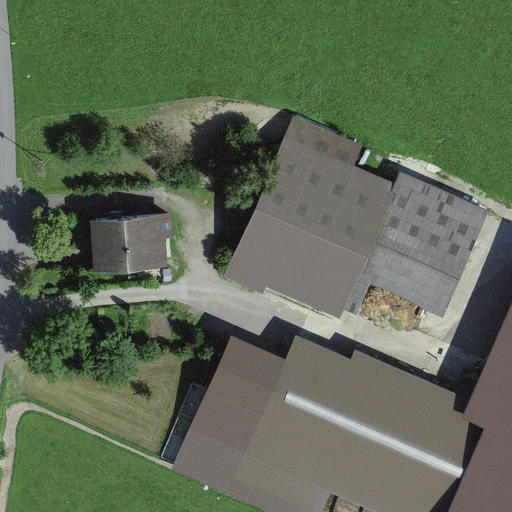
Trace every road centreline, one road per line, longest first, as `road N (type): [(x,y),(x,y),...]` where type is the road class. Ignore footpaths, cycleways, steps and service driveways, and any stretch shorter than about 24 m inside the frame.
road 1 (track): [(511,246),(449,326),(319,325),(204,291),(0,308)]
road 2 (track): [(1,204),(181,203),(205,241),(204,291)]
road 3 (unclassified): [(0,240),(0,84)]
